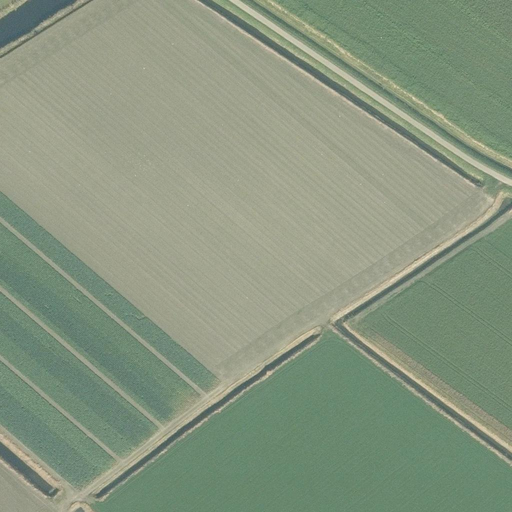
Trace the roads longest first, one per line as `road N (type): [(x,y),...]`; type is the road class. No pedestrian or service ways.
road 1 (track): [(62,511),(178,417),(475,220),(500,180)]
road 2 (unclassified): [(511,185),(229,0)]
road 3 (track): [(316,322),(511,470)]
